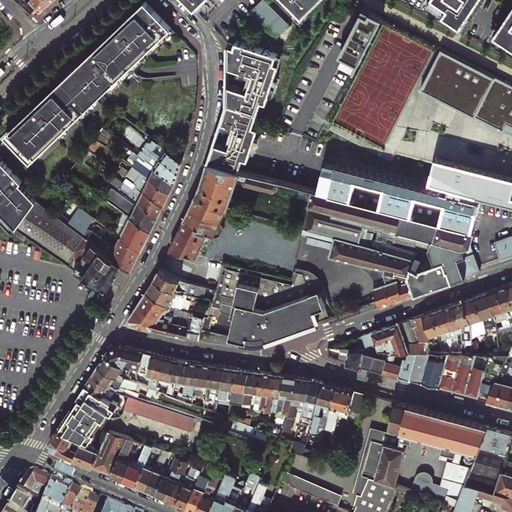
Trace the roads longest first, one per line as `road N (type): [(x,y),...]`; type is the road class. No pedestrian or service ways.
road 1 (tertiary): [(109,328),(154,263),(206,141),(209,43),(176,0)]
road 2 (residential): [(511,416),(329,367),(292,343)]
road 3 (tertiary): [(292,343),(511,267)]
road 4 (tertiary): [(109,328),(251,353),(292,343)]
road 5 (tertiary): [(165,511),(22,454)]
road 6 (tertiary): [(22,454),(109,328)]
